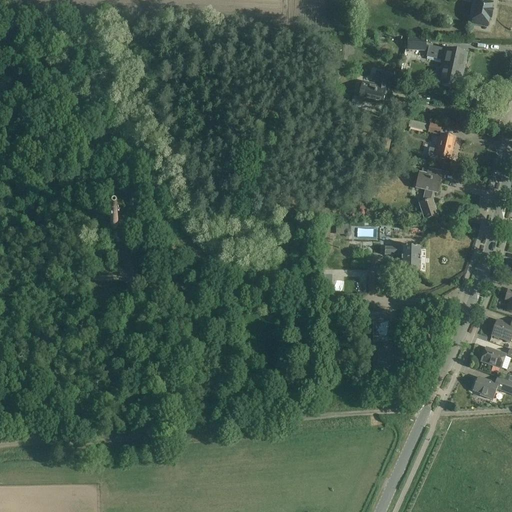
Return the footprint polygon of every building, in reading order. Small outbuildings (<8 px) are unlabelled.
[(477,0),(472,25),(478,27),(487,29),(489,21),(491,21),(493,12),(491,12),(493,4),(488,3),(488,0),(477,0)] [(427,40),(407,39),(407,52),(426,53),(427,40)] [(439,87),(449,89),(450,82),(460,84),(467,55),(457,53),(446,51),(446,52),(429,48),(427,58),(443,62),(442,68),(448,69),(447,73),(442,72),(439,87)] [(358,101),(382,106),(385,92),(386,92),(389,76),(378,74),(376,87),(362,84),(358,101)] [(442,129),(409,122),(408,128),(428,133),(428,134),(440,136),(442,129)] [(437,158),(440,158),(450,161),(455,139),(441,136),(438,151),(430,149),(428,156),(430,159),(434,160),(437,158)] [(400,145),(391,150),(394,156),(404,152),(400,145)] [(432,201),(434,193),(438,194),(442,173),(421,169),(416,189),(425,191),(422,203),(418,205),(424,221),(437,217),(432,201)] [(118,230),(119,227),(118,226),(118,225),(113,223),(110,227),(108,227),(102,210),(93,213),(108,251),(116,248),(110,231),(111,231),(113,232),(116,232),(118,230)] [(113,234),(117,244),(122,242),(119,232),(113,234)] [(401,257),(401,262),(401,272),(420,273),(420,250),(385,249),(384,257),(401,257)] [(368,277),(369,285),(369,294),(380,294),(380,284),(379,277),(368,277)] [(416,315),(403,314),(403,322),(416,322),(416,315)] [(491,340),(492,336),(511,343),(511,340),(511,323),(511,327),(497,322),(491,340)] [(373,324),(373,344),(388,343),(388,324),(373,324)] [(481,363),(501,370),(506,356),(486,349),(481,363)] [(374,377),(389,376),(389,359),(373,360),(374,377)] [(497,390),(506,394),(511,395),(511,384),(510,384),(497,379),(495,385),(478,379),(473,392),(480,395),(480,396),(493,401),(497,390)]
